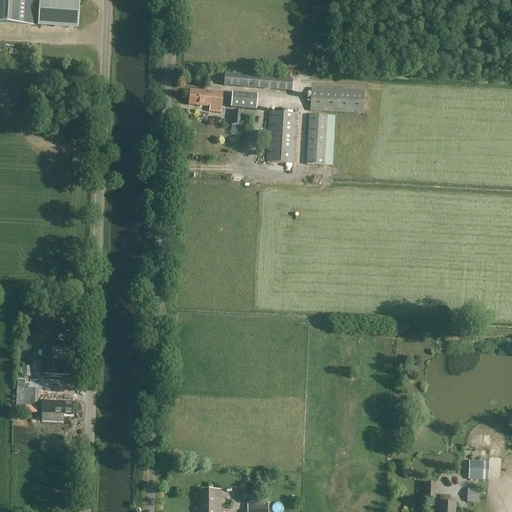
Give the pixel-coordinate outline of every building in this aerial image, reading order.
[(0,0),(0,24),(78,29),(79,0),(0,0)] [(292,92),(292,81),(224,76),(223,87),(292,92)] [(311,89),(310,112),(363,115),(364,92),(311,89)] [(223,93),(190,91),(188,106),(209,107),(209,112),(221,113),(223,93)] [(257,111),(258,96),(231,95),(230,109),(257,111)] [(242,124),(243,112),(230,111),(230,119),(231,119),(230,123),(242,124)] [(295,165),(297,115),(269,113),(266,163),(295,165)] [(335,117),(309,116),(306,166),(332,167),(335,117)] [(22,376),(29,376),(30,367),(22,367),(22,368),(20,368),(20,375),(22,375),(22,376)] [(38,390),(24,389),(25,381),(17,381),(16,406),(37,407),(38,390)] [(42,419),(55,419),(55,415),(73,416),(73,403),(43,401),(42,419)] [(425,498),(435,499),(435,485),(426,484),(425,498)] [(467,490),(467,503),(478,503),(479,490),(467,490)] [(199,511),(220,511),(220,491),(200,491),(199,511)] [(249,499),(248,511),(260,511),(261,497),(252,496),(252,499),(249,499)] [(440,499),(438,511),(454,511),(455,504),(444,503),(445,499),(440,499)]
